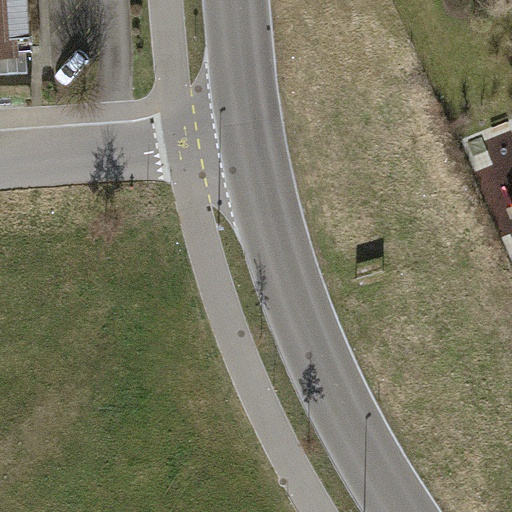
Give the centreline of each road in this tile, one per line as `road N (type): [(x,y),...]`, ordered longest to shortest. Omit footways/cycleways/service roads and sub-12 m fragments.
road 1 (tertiary): [(397,511),(328,387),(265,224),(247,142)]
road 2 (residential): [(0,167),(247,142)]
road 3 (tertiary): [(247,142),(229,0)]
